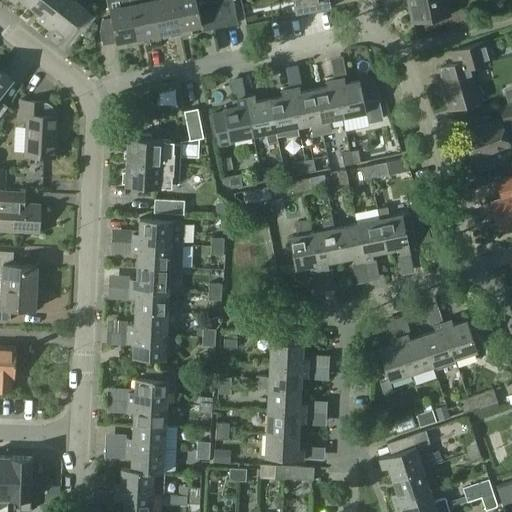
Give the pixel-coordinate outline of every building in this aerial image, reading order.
[(36,18),(44,24),(62,0),(33,0),(29,5),(40,14),(36,18)] [(86,9),(74,0),(62,0),(44,24),(51,30),(55,26),(66,34),(86,9)] [(159,34),(151,0),(129,0),(130,4),(139,44),(150,42),(149,36),(159,34)] [(151,0),(159,34),(169,32),(170,38),(181,35),(173,0),(151,0)] [(200,31),(214,28),(209,1),(197,4),(196,0),(173,0),(181,35),(192,33),(191,27),(198,26),(200,31)] [(214,28),(226,26),(220,0),(213,0),(209,1),(214,28)] [(232,0),(220,0),(226,26),(238,24),(232,0)] [(292,0),(295,15),(331,8),(329,0),(292,0)] [(409,0),(411,8),(408,9),(411,23),(450,15),(446,0),(409,0)] [(139,44),(130,4),(109,9),(111,18),(103,19),(100,32),(103,45),(116,42),(116,43),(126,41),(128,46),(139,44)] [(480,63),(479,63),(491,60),(486,41),(474,44),(451,51),(454,62),(439,67),(446,90),(444,91),(449,110),(480,101),(479,99),(481,98),(482,95),(482,91),(480,88),(478,86),(475,86),(470,66),(480,63)] [(0,112),(0,92),(11,78),(0,69),(0,115),(2,113),(0,112)] [(335,79),(342,117),(366,112),(359,80),(345,83),(344,77),(335,79)] [(342,117),(335,79),(325,81),(327,87),(314,90),(322,133),(332,131),(329,119),(342,117)] [(322,133),(314,90),(301,92),(299,86),(290,88),(298,126),(310,123),(313,135),(322,133)] [(269,99),(277,135),(284,133),(287,135),(299,133),(298,126),(290,88),(281,90),(282,96),(269,99)] [(245,97),(253,135),(266,132),(268,143),(278,141),(277,135),(269,99),(256,101),(255,96),(245,97)] [(253,135),(245,97),(236,99),(237,105),(223,108),(224,111),(212,113),(218,145),(231,143),(231,140),(253,135)] [(21,101),(20,115),(28,116),(26,155),(54,156),(56,116),(55,116),(55,112),(53,108),(50,105),(47,103),(43,103),(43,102),(21,101)] [(511,104),(501,108),(505,123),(511,120),(511,104)] [(197,108),(184,110),(190,140),(203,137),(197,108)] [(509,146),(499,119),(462,133),(471,160),(474,158),(479,171),(495,165),(490,153),(509,146)] [(126,161),(180,164),(181,143),(173,143),(173,140),(151,139),(151,135),(138,134),(138,138),(129,138),(129,134),(127,134),(126,161)] [(358,150),(350,151),(352,164),(360,162),(358,150)] [(352,164),(350,151),(341,153),(344,166),(352,164)] [(313,159),(305,161),(307,173),(316,171),(313,159)] [(180,164),(126,161),(125,172),(123,172),(122,183),(125,183),(125,187),(126,187),(127,184),(171,186),(171,183),(179,183),(180,164)] [(307,173),(305,161),(297,162),(299,175),(307,173)] [(376,164),(379,176),(389,174),(386,162),(376,164)] [(376,164),(368,166),(371,178),(379,176),(376,164)] [(362,180),(371,178),(368,166),(360,167),(362,180)] [(260,170),(263,182),(271,180),(268,168),(260,170)] [(263,182),(260,170),(252,171),(255,184),(263,182)] [(346,170),(337,172),(340,184),(348,182),(346,170)] [(511,225),(511,176),(494,182),(500,200),(492,202),(499,229),(511,225)] [(293,181),(295,193),(312,190),(309,178),(293,181)] [(272,199),(295,193),(293,181),(269,186),(272,199)] [(0,229),(39,232),(40,204),(3,202),(4,190),(0,189),(0,229)] [(154,198),(154,212),(184,214),(184,200),(154,198)] [(402,214),(379,219),(385,250),(398,248),(400,253),(410,251),(402,214)] [(183,221),(172,220),(139,218),(139,233),(133,232),(132,242),(182,244),(183,221)] [(323,230),(312,232),(319,270),(328,268),(327,262),(340,259),(334,228),(332,218),(321,220),(323,230)] [(372,253),(385,250),(379,219),(356,223),(364,261),(373,259),(372,253)] [(310,272),(319,270),(312,232),(309,220),(295,223),(297,235),(288,237),(295,269),(309,266),(310,272)] [(356,223),(334,228),(340,259),(354,257),(355,263),(364,261),(356,223)] [(211,246),(223,246),(224,238),(211,237),(211,246)] [(138,252),(137,265),(181,267),(182,244),(132,242),(132,251),(138,252)] [(223,246),(211,246),(211,254),(223,255),(223,246)] [(0,285),(36,287),(37,265),(13,264),(14,252),(0,251),(0,285)] [(180,279),(181,267),(137,265),(136,278),(130,278),(130,287),(168,289),(169,279),(180,279)] [(209,283),(209,291),(221,292),(222,283),(209,283)] [(0,285),(0,320),(10,321),(11,308),(34,309),(36,287),(0,285)] [(136,297),(135,310),(179,313),(180,301),(168,300),(168,289),(130,287),(130,297),(136,297)] [(221,292),(209,291),(208,300),(221,300),(221,292)] [(128,323),(128,333),(166,335),(167,324),(179,324),(179,313),(135,310),(134,324),(128,323)] [(442,322),(455,358),(477,351),(467,320),(453,325),(451,319),(442,322)] [(435,331),(423,335),(433,366),(455,358),(442,322),(433,325),(435,331)] [(203,328),(203,337),(216,337),(216,329),(203,328)] [(165,359),(166,335),(128,333),(127,342),(133,343),(133,357),(165,359)] [(408,333),(399,336),(411,373),(433,366),(423,335),(410,339),(408,333)] [(389,380),(411,373),(399,336),(390,339),(392,345),(379,350),(389,380)] [(216,337),(203,337),(202,345),(215,346),(216,337)] [(224,339),(224,347),(236,348),(237,339),(224,339)] [(269,365),(308,367),(308,357),(302,357),(303,342),(270,341),(269,365)] [(0,390),(10,391),(11,378),(14,378),(16,346),(0,345),(0,390)] [(269,365),(269,375),(257,375),(256,387),(268,387),(301,389),(301,376),(307,376),(308,367),(269,365)] [(166,403),(167,390),(172,390),(173,367),(143,366),(143,377),(135,377),(134,391),(129,391),(128,400),(166,403)] [(218,376),(218,385),(231,386),(231,377),(218,376)] [(231,386),(218,385),(218,393),(230,394),(231,386)] [(301,389),(268,387),(267,410),(305,412),(306,403),(300,402),(301,389)] [(475,394),(480,407),(497,401),(493,389),(475,394)] [(200,396),(199,404),(212,405),(213,397),(200,396)] [(467,397),(459,400),(464,412),(472,409),(467,397)] [(133,424),(171,426),(172,415),(166,415),(166,403),(128,400),(128,410),(134,410),(133,424)] [(212,405),(199,404),(199,412),(212,413),(212,405)] [(436,421),(432,409),(424,412),(428,424),(436,421)] [(305,412),(267,410),(266,433),(298,435),(299,421),(305,421),(305,412)] [(420,427),(428,424),(424,412),(416,415),(420,427)] [(216,422),(216,430),(228,431),(229,423),(216,422)] [(164,448),(165,436),(170,437),(171,426),(133,424),(132,437),(126,436),(126,446),(164,448)] [(228,431),(216,430),(215,439),(228,439),(228,431)] [(298,435),(266,433),(265,457),(303,459),(304,448),(298,448),(298,435)] [(392,479),(423,468),(434,465),(430,453),(419,457),(411,435),(392,441),(396,452),(379,458),(382,468),(388,466),(392,479)] [(198,441),(197,449),(210,450),(210,442),(198,441)] [(464,446),(466,454),(479,450),(476,442),(464,446)] [(164,448),(126,446),(125,455),(131,456),(131,468),(153,471),(163,472),(164,448)] [(210,450),(197,449),(197,458),(210,458),(210,450)] [(479,450),(466,454),(469,462),(481,458),(479,450)] [(0,496),(7,497),(8,455),(0,454),(0,496)] [(30,510),(32,456),(8,455),(7,497),(20,497),(20,509),(30,510)] [(275,478),(283,479),(284,466),(276,465),(275,478)] [(284,466),(283,479),(292,479),(292,466),(284,466)] [(114,482),(114,491),(152,493),(152,492),(164,493),(165,472),(163,472),(153,471),(131,468),(121,467),(120,482),(114,482)] [(238,481),(238,468),(230,468),(229,481),(238,481)] [(238,468),(238,481),(246,481),(247,469),(238,468)] [(430,490),(423,468),(392,479),(396,491),(391,493),(394,502),(430,490)] [(493,491),(491,485),(488,479),(463,488),(467,500),(481,495),(493,491)] [(59,486),(48,486),(47,494),(59,494),(59,486)] [(187,495),(200,495),(200,487),(188,487),(187,495)] [(402,509),(403,511),(436,511),(449,508),(445,496),(433,500),(430,490),(394,502),(397,511),(402,509)] [(151,511),(152,493),(114,491),(113,500),(119,501),(118,511),(151,511)] [(493,491),(481,495),(484,504),(496,500),(493,491)] [(200,504),(200,495),(187,495),(187,503),(200,504)]
